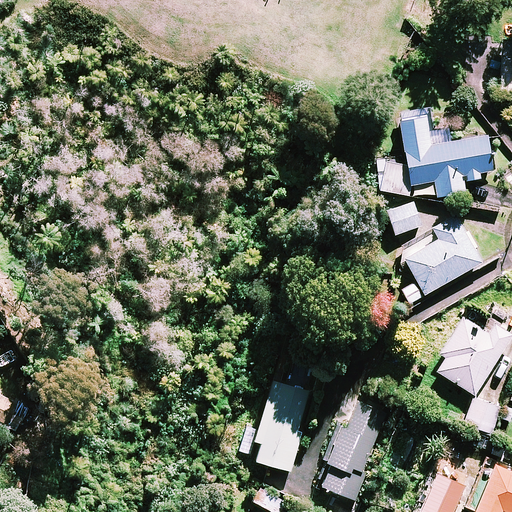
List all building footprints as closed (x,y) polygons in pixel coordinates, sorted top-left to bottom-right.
[(498,87),(502,87),(511,87),(511,40),(499,40),(498,87)] [(411,196),(409,185),(433,181),(435,197),(464,192),(462,181),(480,178),(479,174),(491,172),(484,135),(427,145),(422,116),(396,121),(402,159),(374,164),(379,193),(407,196),(411,196)] [(419,225),(411,202),(385,211),(394,235),(419,225)] [(479,262),(451,214),(442,219),(447,228),(399,255),(415,282),(400,290),(407,303),(479,262)] [(494,303),(480,290),(469,302),(483,315),(494,303)] [(486,333),(460,316),(437,353),(443,357),(434,371),(472,395),(510,334),(492,323),(486,333)] [(308,391),(269,380),(252,440),(259,442),(253,460),(289,471),(300,432),(296,431),(308,391)] [(0,429),(3,431),(16,403),(0,395),(0,429)] [(500,409),(471,397),(462,422),(490,433),(500,409)] [(386,413),(356,400),(343,428),(339,426),(320,472),(323,473),(318,485),(353,500),(364,475),(360,473),(386,413)] [(511,511),(511,472),(492,464),(471,511),(498,511),(500,509),(506,511),(511,511)] [(451,511),(464,485),(436,473),(418,511),(451,511)] [(279,511),(284,503),(263,491),(256,504),(271,511),(279,511)]
